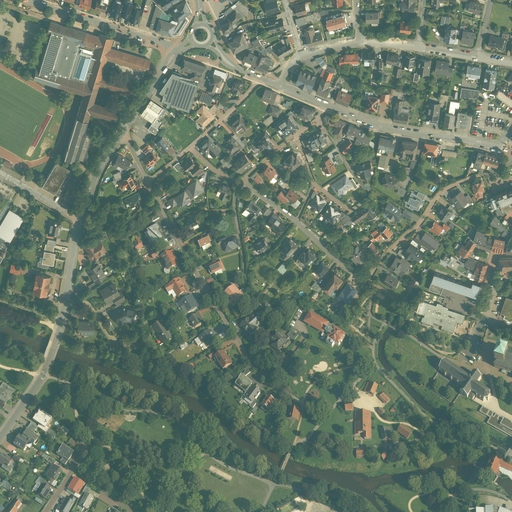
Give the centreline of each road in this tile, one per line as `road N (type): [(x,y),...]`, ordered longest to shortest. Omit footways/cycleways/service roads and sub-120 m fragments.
road 1 (residential): [(148,182),(238,342),(271,377)]
road 2 (residential): [(511,162),(446,187),(367,280)]
road 3 (residential): [(497,146),(385,129),(325,106)]
road 4 (residential): [(175,53),(163,42),(24,0)]
road 5 (residential): [(240,181),(367,280)]
road 6 (tertiary): [(64,299),(42,375),(0,437)]
road 7 (residential): [(511,254),(493,258),(474,315),(511,329)]
